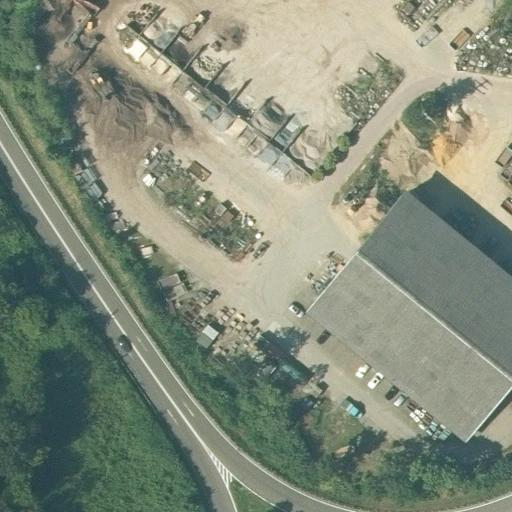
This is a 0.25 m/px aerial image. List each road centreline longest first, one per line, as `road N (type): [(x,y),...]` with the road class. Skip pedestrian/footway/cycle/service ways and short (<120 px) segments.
road 1 (trunk): [(165,394),(0,136)]
road 2 (trunk): [(314,511),(231,461),(165,394)]
road 3 (trunk): [(165,394),(221,511)]
